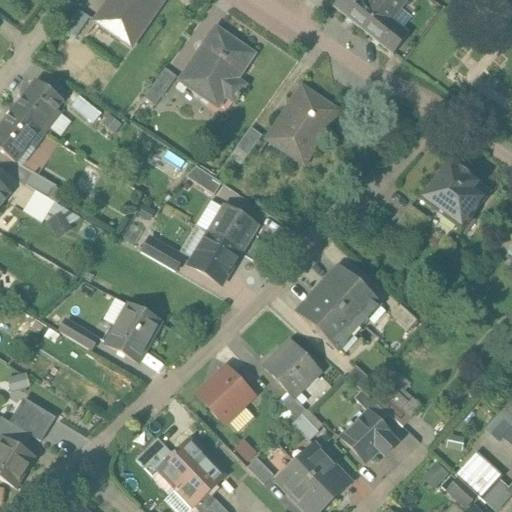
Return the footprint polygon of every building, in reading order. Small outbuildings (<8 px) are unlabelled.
[(109,0),(94,23),(124,44),(143,18),(149,22),(164,0),(109,0)] [(368,0),(367,2),(364,0),(339,0),(333,8),(363,32),(388,0),(368,0)] [(402,0),(388,0),(363,32),(393,56),(409,35),(392,22),(407,3),(402,0)] [(89,19),(78,11),(64,31),(76,39),(89,19)] [(216,30),(180,83),(211,104),(218,94),(234,104),(245,87),(239,82),(245,73),(243,72),(253,56),(216,30)] [(177,79),(165,70),(150,92),(161,100),(177,79)] [(63,102),(36,82),(13,113),(44,136),(61,115),(56,111),(63,102)] [(302,89),(267,141),(297,162),(315,135),(322,140),(339,114),(302,89)] [(101,115),(79,98),(72,108),(93,125),(101,115)] [(44,136),(13,113),(0,129),(0,151),(16,163),(29,146),(34,150),(44,136)] [(251,129),(237,148),(248,157),(262,137),(251,129)] [(449,164),(421,202),(462,232),(484,201),(474,193),(479,186),(463,174),(467,170),(453,159),(449,164)] [(222,185),(197,169),(186,179),(214,197),(222,185)] [(56,187),(33,174),(26,187),(49,200),(56,187)] [(0,206),(10,195),(0,186),(0,215),(0,206)] [(47,202),(32,193),(18,215),(34,224),(47,202)] [(258,226),(225,207),(208,234),(241,254),(258,226)] [(430,222),(410,207),(394,230),(414,245),(430,222)] [(61,212),(47,222),(57,236),(70,227),(61,212)] [(143,232),(131,225),(122,239),(135,247),(143,232)] [(241,254),(208,234),(189,267),(222,287),(241,254)] [(183,260),(152,242),(144,255),(176,273),(183,260)] [(381,305),(339,267),(318,291),(359,329),(381,305)] [(359,329),(318,291),(296,315),(338,353),(359,329)] [(161,325),(128,306),(105,346),(138,365),(161,325)] [(417,322),(400,307),(391,317),(408,333),(417,322)] [(98,339),(67,321),(59,333),(90,352),(98,339)] [(291,344),(264,369),(290,396),(293,399),(294,399),(320,374),(291,344)] [(372,383),(356,368),(346,378),(362,392),(363,393),(372,383)] [(226,370),(197,398),(223,425),(253,397),(226,370)] [(421,407),(396,384),(387,394),(412,417),(421,407)] [(363,393),(362,392),(354,400),(368,415),(378,426),(379,425),(388,416),(363,393)] [(306,412),(294,399),(293,399),(290,396),(281,404),(297,421),(302,416),(306,412)] [(55,420),(25,401),(10,424),(30,437),(41,443),(55,420)] [(368,415),(341,440),(365,464),(378,452),(384,458),(397,445),(391,439),(392,438),(379,425),(378,426),(368,415)] [(297,421),(292,426),(309,443),(319,434),(302,416),(297,421)] [(10,424),(1,419),(0,420),(0,446),(3,440),(21,451),(30,437),(10,424)] [(511,427),(502,438),(511,447),(511,427)] [(21,451),(3,440),(0,446),(0,480),(14,489),(33,459),(21,451)] [(242,440),(234,450),(249,461),(256,451),(242,440)] [(156,442),(136,461),(145,471),(166,451),(156,442)] [(188,442),(172,458),(171,457),(158,470),(176,489),(206,461),(188,442)] [(351,485),(314,446),(295,464),(332,503),(351,485)] [(503,478),(476,454),(455,477),(458,481),(476,497),(481,502),(503,478)] [(274,477),(257,460),(247,469),(264,487),(274,477)] [(206,461),(176,489),(195,509),(209,496),(208,495),(224,480),(206,461)] [(322,511),(332,503),(295,464),(276,482),(304,511),(322,511)] [(476,497),(458,481),(448,492),(466,508),(476,497)] [(224,511),(214,502),(203,511),(224,511)]
